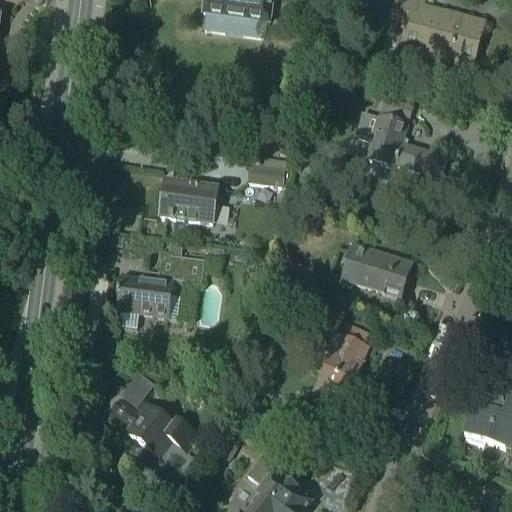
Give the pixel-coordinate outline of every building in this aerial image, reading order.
[(204,0),(202,14),(207,15),(266,23),(269,24),(272,0),(204,0)] [(369,11),(371,0),(341,0),(340,4),(369,11)] [(474,63),(484,26),(423,10),(425,2),(417,0),(398,0),(394,17),(411,21),(402,53),(451,66),(453,57),(474,63)] [(334,100),(337,84),(321,80),(317,96),(334,100)] [(379,121),(363,116),(356,140),(372,145),(367,162),(396,171),(397,169),(442,182),(449,160),(403,147),(414,110),(385,101),(379,121)] [(272,140),(270,156),(290,159),(292,143),(272,140)] [(282,191),(284,172),(285,164),(279,163),(264,162),(251,160),(247,187),(282,191)] [(213,227),(218,190),(166,184),(161,221),(213,227)] [(294,216),(297,206),(286,203),(283,213),(294,216)] [(124,244),(114,243),(113,250),(123,252),(124,244)] [(401,302),(412,268),(355,249),(344,284),(401,302)] [(208,257),(224,259),(225,253),(209,251),(208,257)] [(122,282),(118,315),(120,316),(118,332),(119,332),(120,331),(138,334),(140,318),(169,322),(169,321),(177,322),(180,302),(182,286),(200,288),(203,268),(172,263),(169,263),(162,262),(159,280),(149,278),(148,285),(122,282)] [(365,351),(370,338),(347,328),(344,333),(347,334),(344,342),(332,336),(323,354),(328,357),(327,359),(331,361),(317,392),(346,405),(362,369),(361,368),(368,352),(365,351)] [(511,392),(506,409),(503,408),(504,406),(504,405),(504,403),(504,402),(503,402),(502,401),(502,400),(501,400),(499,399),(498,400),(497,400),(496,401),(495,402),(494,403),(491,414),(475,409),(465,439),(506,453),(511,434),(511,392)] [(247,412),(252,398),(241,395),(237,409),(247,412)] [(122,404),(112,416),(131,431),(128,436),(160,461),(182,478),(195,462),(188,457),(196,446),(199,441),(178,425),(175,429),(145,406),(137,415),(122,404)] [(228,441),(218,458),(229,464),(239,447),(228,441)] [(283,468),(267,456),(251,478),(267,489),(260,499),(262,501),(254,511),(304,511),(308,507),(299,500),(301,497),(284,485),(282,488),(273,482),(283,468)]
